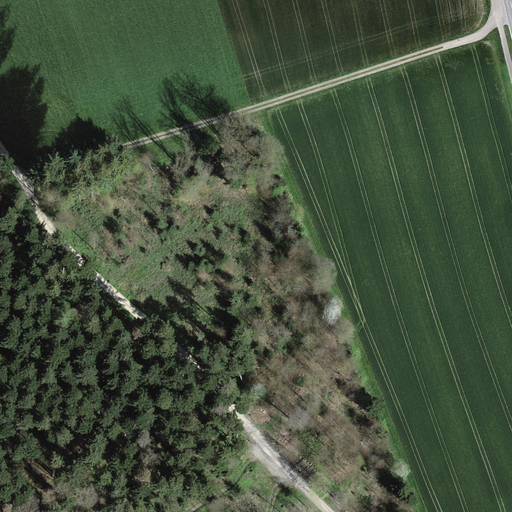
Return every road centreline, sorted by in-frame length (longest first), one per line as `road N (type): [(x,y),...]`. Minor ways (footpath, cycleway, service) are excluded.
road 1 (track): [(22,178),(479,35),(511,10)]
road 2 (track): [(330,511),(76,257),(0,148)]
